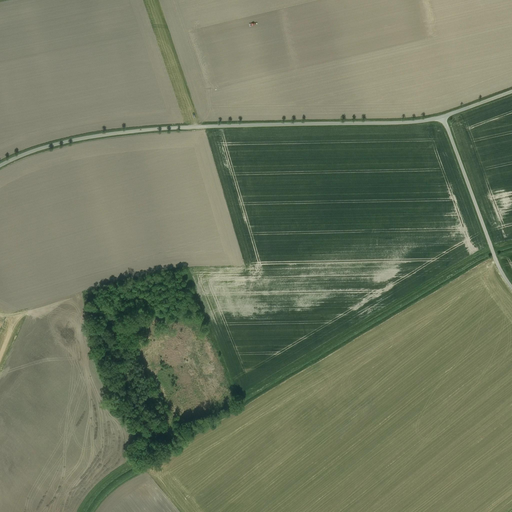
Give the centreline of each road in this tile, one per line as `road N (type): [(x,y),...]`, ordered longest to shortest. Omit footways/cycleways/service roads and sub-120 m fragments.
road 1 (unclassified): [(441,116),(121,132),(54,144),(0,165)]
road 2 (unclassified): [(441,116),(511,287)]
